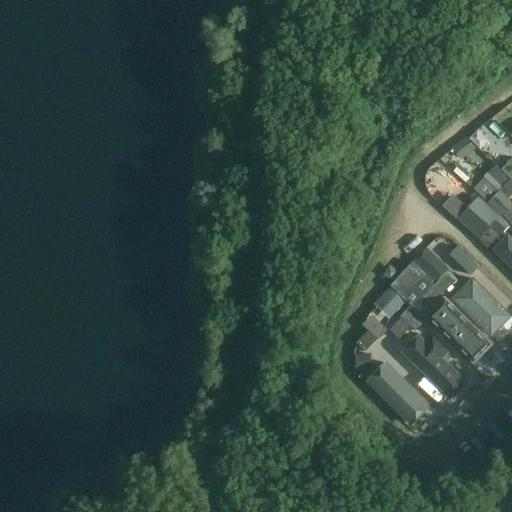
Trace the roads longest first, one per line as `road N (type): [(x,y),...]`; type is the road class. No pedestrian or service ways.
road 1 (track): [(273,0),(258,103),(241,372),(192,511)]
road 2 (residential): [(401,436),(423,448),(443,445),(511,381)]
